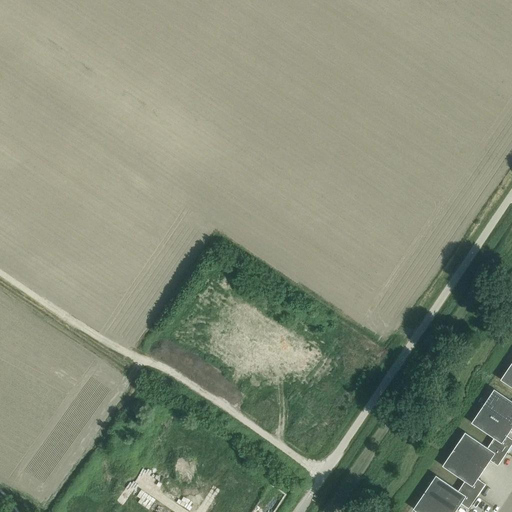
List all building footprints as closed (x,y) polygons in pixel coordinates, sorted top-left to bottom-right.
[(264,359),(289,375),(308,345),(303,342),(301,347),(293,342),(283,358),(275,352),(273,356),(268,353),(264,359)] [(511,362),(500,379),(511,387),(511,362)] [(277,394),(287,383),(276,373),(266,385),(277,394)] [(511,400),(494,388),(482,405),(511,425),(511,400)] [(273,391),(265,414),(290,422),(298,399),(273,391)] [(490,442),(506,453),(511,443),(511,438),(506,435),(511,426),(511,425),(482,405),(471,422),(494,437),(490,442)] [(465,431),(453,448),(483,469),(490,460),(498,465),(506,453),(490,442),(487,447),(465,431)] [(461,485),(477,496),(485,483),(477,478),(483,469),(453,448),(442,465),(465,480),(461,485)] [(469,508),(477,496),(461,485),(458,490),(436,474),(424,491),(455,511),(461,503),(469,508)] [(454,511),(455,511),(424,491),(413,508),(418,511),(454,511)]
